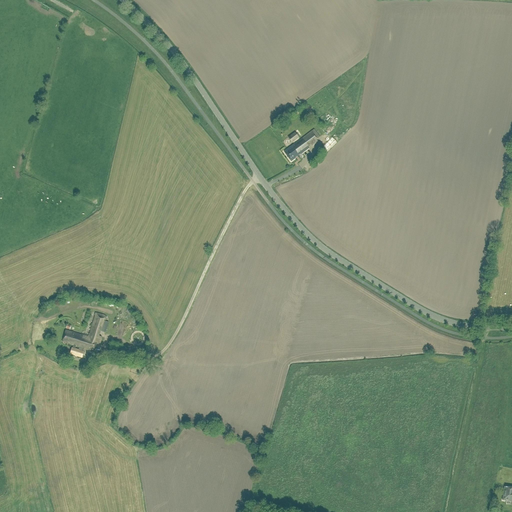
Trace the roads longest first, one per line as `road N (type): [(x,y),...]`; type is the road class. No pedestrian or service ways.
road 1 (unclassified): [(259,176),(316,242),(427,313),(468,326),(511,327)]
road 2 (unclassified): [(259,176),(172,50),(123,0)]
